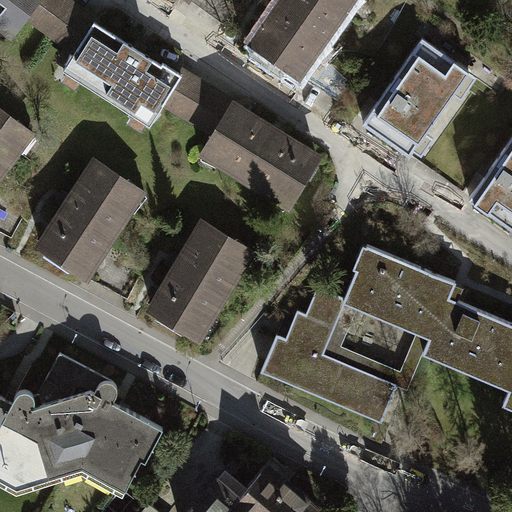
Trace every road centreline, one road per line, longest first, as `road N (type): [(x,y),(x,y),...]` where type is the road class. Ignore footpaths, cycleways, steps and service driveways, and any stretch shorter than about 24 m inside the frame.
road 1 (residential): [(0,272),(387,476)]
road 2 (residential): [(129,0),(366,161)]
